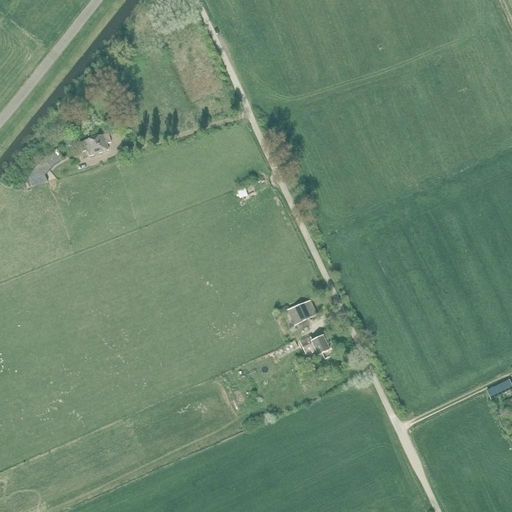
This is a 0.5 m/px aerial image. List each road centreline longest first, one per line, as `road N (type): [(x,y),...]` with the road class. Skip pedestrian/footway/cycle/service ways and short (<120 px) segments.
road 1 (unclassified): [(437,511),(194,0)]
road 2 (unclassified): [(0,120),(98,0)]
